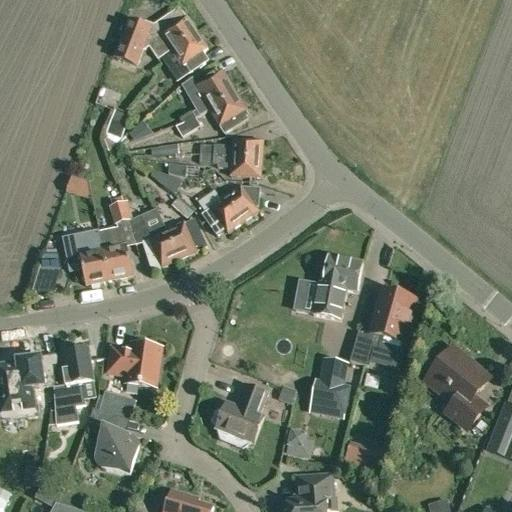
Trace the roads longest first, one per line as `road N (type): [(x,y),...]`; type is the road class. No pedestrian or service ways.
road 1 (residential): [(250,511),(234,482),(185,452),(179,438),(203,362),(199,286)]
road 2 (tertiary): [(343,180),(205,0)]
road 3 (tertiary): [(511,318),(343,180)]
road 4 (residential): [(0,329),(85,317),(199,286)]
road 5 (residential): [(199,286),(290,227),(343,180)]
